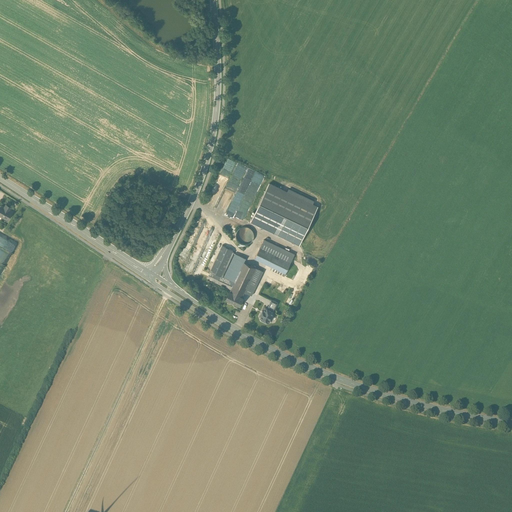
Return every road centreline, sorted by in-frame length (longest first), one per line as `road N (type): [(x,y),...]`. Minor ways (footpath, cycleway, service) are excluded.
road 1 (tertiary): [(151,278),(327,374),(511,423)]
road 2 (tertiary): [(151,278),(213,136),(213,0)]
road 3 (track): [(165,287),(66,511)]
road 4 (tertiary): [(0,179),(151,278)]
